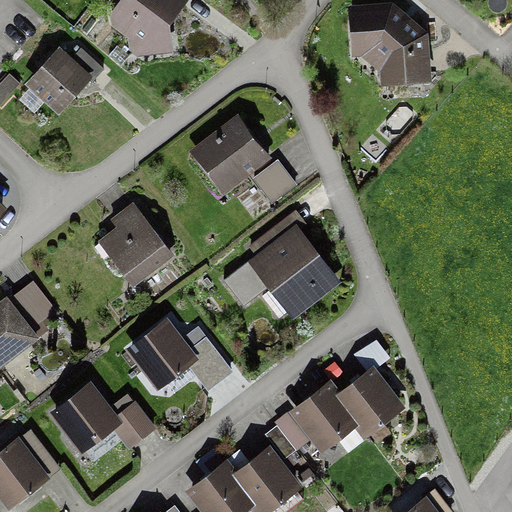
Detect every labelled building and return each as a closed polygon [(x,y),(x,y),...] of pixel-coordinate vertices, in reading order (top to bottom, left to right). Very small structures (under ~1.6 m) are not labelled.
[(116,0),(105,14),(107,27),(126,40),(132,58),(168,50),(163,20),(181,0),(116,0)] [(425,31),(390,1),(342,6),(345,27),(355,55),(377,76),(400,80),(429,80),(425,31)] [(89,75),(56,44),(22,81),(55,112),(89,75)] [(10,71),(0,82),(0,103),(1,105),(21,82),(10,71)] [(235,116),(187,153),(220,193),(267,156),(235,116)] [(295,185),(276,162),(253,181),(273,204),(295,185)] [(114,228),(95,242),(128,285),(168,255),(130,205),(109,221),(114,228)] [(338,284),(293,227),(247,263),(292,320),(338,284)] [(8,292),(0,298),(0,362),(39,334),(8,292)] [(164,315),(119,350),(153,392),(184,368),(204,393),(230,373),(204,341),(192,350),(164,315)] [(335,391),(358,423),(367,435),(407,406),(375,362),(335,391)] [(94,377),(52,408),(81,448),(113,424),(129,446),(157,425),(135,397),(118,410),(94,377)] [(358,423),(335,391),(328,381),(289,410),(318,451),(358,423)] [(298,427),(288,434),(306,459),(316,452),(298,427)] [(21,431),(0,446),(0,491),(9,503),(51,471),(21,431)] [(235,469),(256,497),(266,510),(302,484),(271,443),(235,469)] [(234,511),(256,497),(235,469),(225,455),(184,485),(202,511),(234,511)] [(439,511),(425,493),(401,511),(439,511)]
